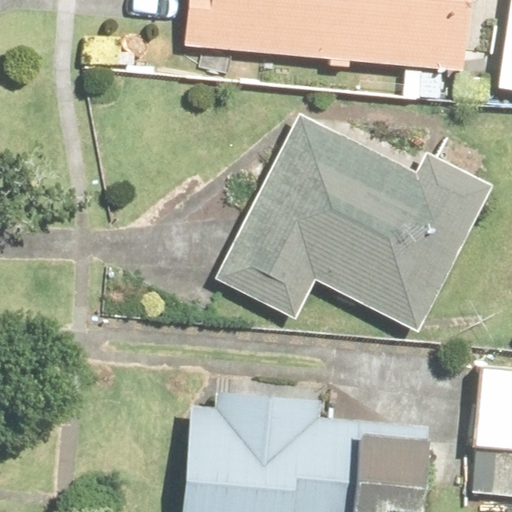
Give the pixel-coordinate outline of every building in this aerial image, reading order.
[(410,112),(416,48),(416,46),(417,25),(418,0),(149,0),(149,7),(122,5),(116,92),(410,112)] [(511,15),(502,95),(511,95),(511,15)] [(431,214),(372,184),(355,218),(298,188),(296,191),(236,159),(149,321),(228,363),(249,323),(290,344),(289,346),(347,376),(431,214)] [(502,415),(412,410),(408,488),(498,494),(502,415)] [(259,459),(259,433),(207,432),(129,426),(121,511),(362,511),(364,462),(259,459)]
